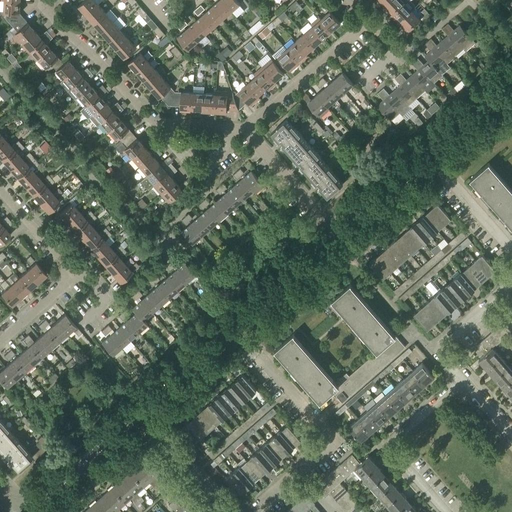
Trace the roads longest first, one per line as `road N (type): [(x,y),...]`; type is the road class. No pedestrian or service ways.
road 1 (tertiary): [(138,412),(338,237)]
road 2 (residential): [(252,511),(332,441),(258,356)]
road 3 (residential): [(41,0),(155,126),(171,127)]
road 4 (residential): [(445,511),(394,444),(461,381)]
road 5 (residential): [(244,131),(367,22)]
road 6 (tertiary): [(25,511),(138,412)]
road 7 (residential): [(338,237),(244,131)]
road 8 (residential): [(461,381),(444,360),(444,344),(511,284)]
road 9 (residential): [(225,511),(138,412)]
road 10 (residential): [(511,251),(429,157)]
road 11 (tertiary): [(338,237),(429,157)]
